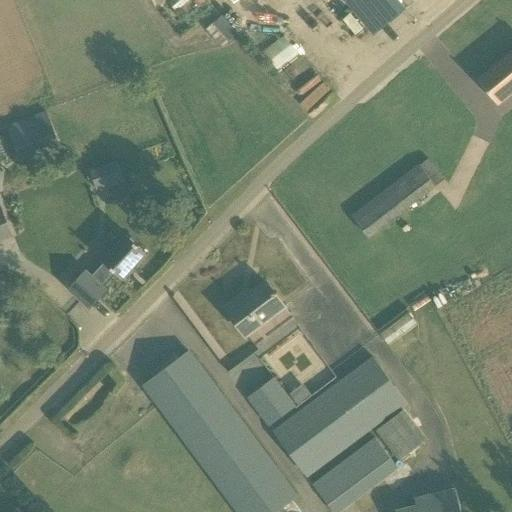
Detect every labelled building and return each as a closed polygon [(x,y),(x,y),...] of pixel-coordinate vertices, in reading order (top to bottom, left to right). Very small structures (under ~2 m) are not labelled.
[(168,0),(174,9),(189,0),(168,0)] [(233,0),(234,0),(233,0),(345,0),(374,35),(405,9),(398,0),(233,0)] [(212,23),(219,42),(236,36),(229,17),(212,23)] [(284,33),(263,49),(278,67),(298,51),(284,33)] [(511,51),(477,80),(497,105),(511,92),(511,51)] [(116,119),(104,89),(6,127),(18,157),(116,119)] [(89,170),(96,189),(122,180),(116,161),(89,170)] [(435,187),(431,181),(419,165),(352,216),(368,238),(399,214),(409,207),(435,187)] [(0,204),(0,239),(13,234),(0,204)] [(122,280),(146,253),(126,234),(101,260),(103,263),(91,276),(85,269),(67,289),(89,309),(107,290),(104,287),(116,274),(122,280)] [(245,336),(284,306),(265,282),(244,298),(242,294),(224,308),(245,336)] [(409,310),(381,332),(389,343),(418,321),(409,310)] [(276,511),(297,497),(188,351),(143,384),(237,511),(276,511)] [(306,475),(406,401),(373,357),(273,432),(306,475)] [(269,425),(294,407),(273,378),(248,397),(269,425)] [(300,403),(314,393),(307,383),(292,393),(300,403)] [(404,408),(376,430),(398,460),(427,438),(404,408)] [(333,511),(338,511),(383,478),(397,468),(375,438),(313,485),(333,511)] [(395,511),(460,511),(455,489),(414,499),(416,506),(396,511),(395,511)]
